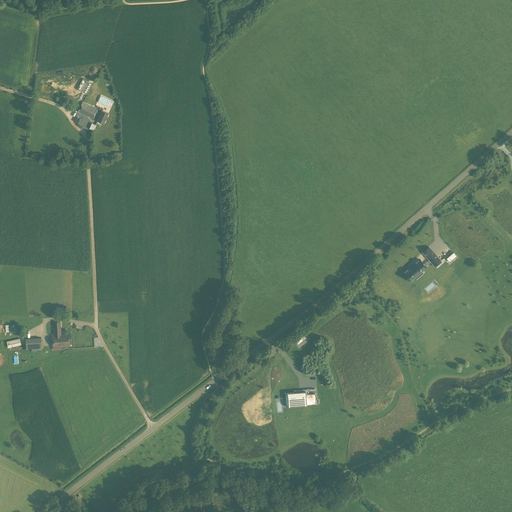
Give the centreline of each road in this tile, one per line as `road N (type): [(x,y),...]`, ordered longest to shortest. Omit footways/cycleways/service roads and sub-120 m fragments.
road 1 (unclassified): [(152,428),(315,302),(511,131)]
road 2 (unclassified): [(31,97),(60,107),(86,138),(96,328),(152,428)]
road 3 (unclassified): [(45,511),(152,428)]
